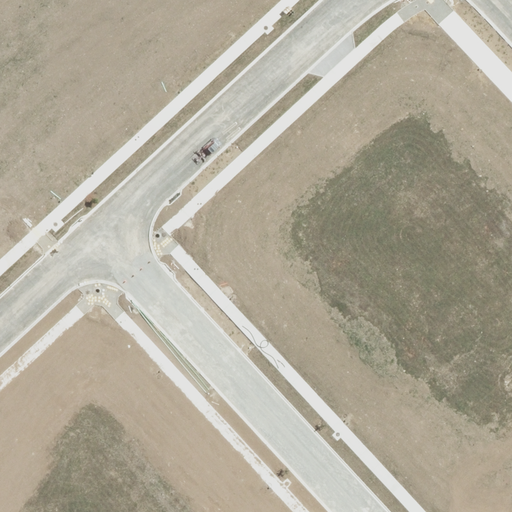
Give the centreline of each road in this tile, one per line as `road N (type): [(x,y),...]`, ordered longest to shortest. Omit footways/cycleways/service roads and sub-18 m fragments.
road 1 (residential): [(100,236),(363,511)]
road 2 (residential): [(100,236),(350,0)]
road 3 (residential): [(0,331),(100,236)]
